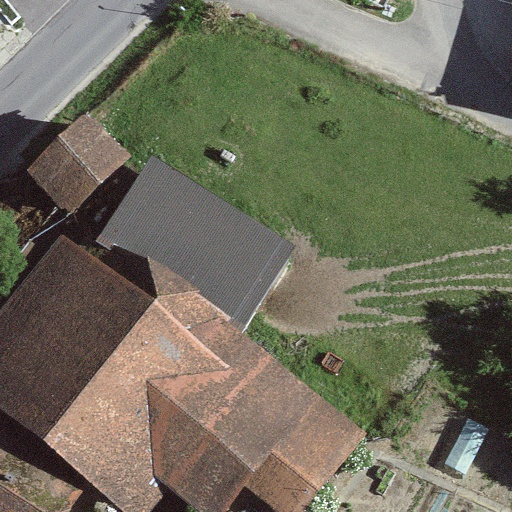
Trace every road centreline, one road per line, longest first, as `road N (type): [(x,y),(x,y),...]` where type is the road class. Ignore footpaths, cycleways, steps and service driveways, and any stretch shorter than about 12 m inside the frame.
road 1 (residential): [(456,81),(273,0)]
road 2 (tertiary): [(0,107),(112,0)]
